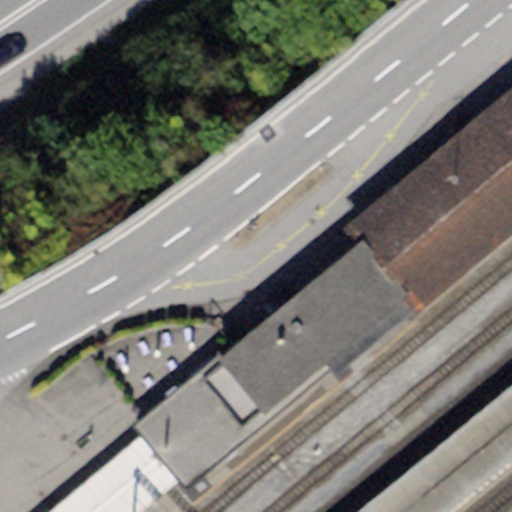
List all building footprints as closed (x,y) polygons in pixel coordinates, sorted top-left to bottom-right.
[(511,245),(511,100),(344,243),(358,259),(409,321),(415,327),(511,245)] [(358,259),(222,371),(272,433),(409,321),(358,259)] [(218,367),(131,438),(137,447),(177,493),(185,504),(272,433),(222,371),(218,367)] [(457,511),(511,469),(511,386),(359,511),(457,511)] [(137,447),(58,511),(153,511),(177,493),(137,447)]
